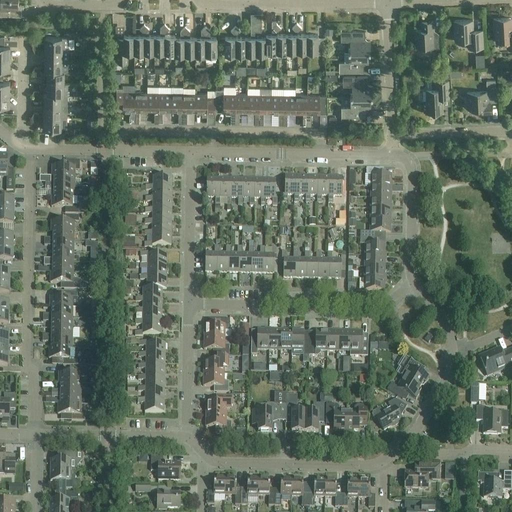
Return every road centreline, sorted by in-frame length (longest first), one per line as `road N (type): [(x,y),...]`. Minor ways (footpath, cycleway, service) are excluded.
road 1 (residential): [(35,432),(33,372),(25,362),(28,148)]
road 2 (residential): [(122,150),(122,130),(321,133),(321,154)]
road 3 (residential): [(188,304),(384,307),(413,283)]
road 4 (residential): [(385,460),(216,461),(202,451)]
road 5 (residential): [(386,4),(203,0)]
road 6 (residential): [(188,304),(189,151)]
road 7 (residential): [(35,432),(185,435)]
road 8 (residential): [(413,283),(412,168),(392,155)]
road 9 (residential): [(386,4),(392,136)]
road 10 (residential): [(321,154),(189,151)]
road 11 (residential): [(185,435),(188,304)]
